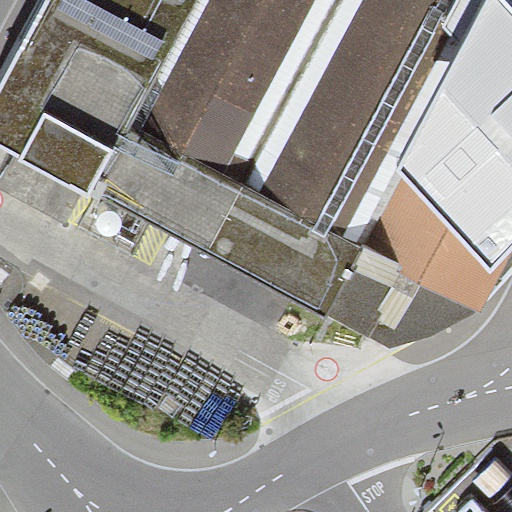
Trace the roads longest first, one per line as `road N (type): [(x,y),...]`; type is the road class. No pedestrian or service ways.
road 1 (residential): [(511,387),(380,428),(282,474),(227,511)]
road 2 (residential): [(0,400),(97,511)]
